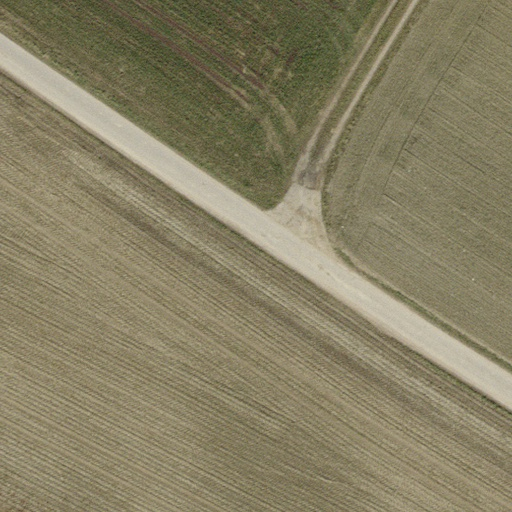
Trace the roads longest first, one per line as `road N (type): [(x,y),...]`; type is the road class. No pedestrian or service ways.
road 1 (unclassified): [(511,388),(300,254),(0,46)]
road 2 (track): [(300,254),(314,169),(419,0)]
